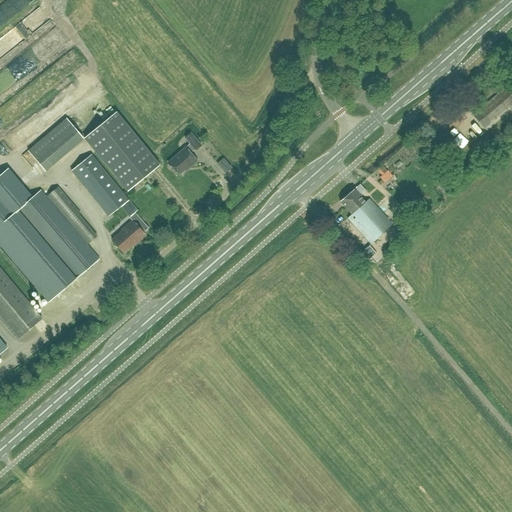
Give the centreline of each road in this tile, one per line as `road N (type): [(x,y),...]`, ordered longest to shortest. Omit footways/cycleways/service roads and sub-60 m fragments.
road 1 (primary): [(0,452),(358,138)]
road 2 (track): [(511,432),(295,194)]
road 3 (primary): [(358,138),(511,3)]
road 4 (unclassified): [(358,138),(319,78),(316,47),(329,0)]
